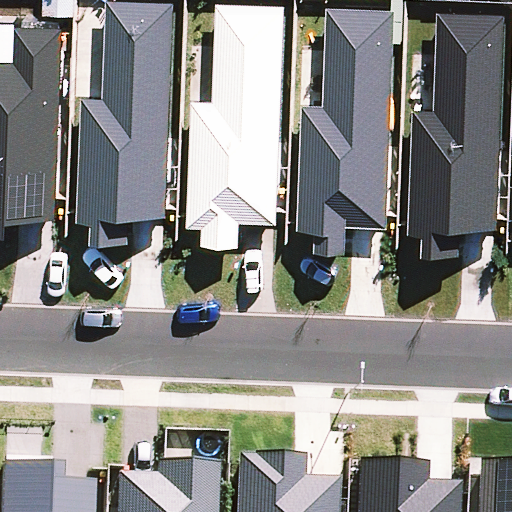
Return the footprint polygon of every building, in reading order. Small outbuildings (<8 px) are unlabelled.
[(181,0),(109,0),(106,88),(88,88),(83,208),(173,211),(181,0)] [(196,94),(189,234),(243,236),(244,216),(283,218),(293,0),(220,0),(216,95),(196,94)] [(300,223),(332,224),(331,248),(352,249),(353,222),(393,223),(399,1),(363,0),(328,0),(326,95),(304,95),(300,223)] [(438,103),(415,102),(411,223),(446,224),(502,226),(509,6),(441,4),(438,103)] [(69,21),(15,19),(14,53),(0,52),(0,221),(61,224),(69,21)] [(336,511),(338,479),(300,477),(301,457),(234,453),(231,511),(336,511)] [(424,462),(354,459),(351,511),(456,511),(458,483),(423,481),(424,462)] [(511,511),(511,460),(469,459),(467,511),(511,511)] [(91,511),(93,481),(56,480),(57,465),(0,462),(0,511),(91,511)] [(153,462),(153,474),(113,473),(112,511),(214,511),(216,463),(153,462)]
